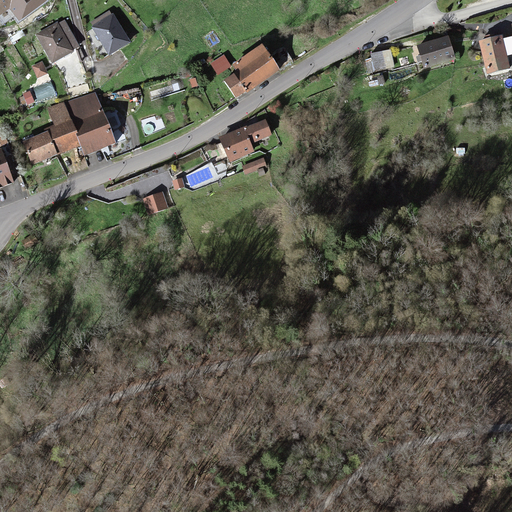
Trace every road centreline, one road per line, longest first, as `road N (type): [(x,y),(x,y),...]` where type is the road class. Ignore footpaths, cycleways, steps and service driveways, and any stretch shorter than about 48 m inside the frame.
road 1 (unclassified): [(0,462),(99,400),(201,368),(384,337),(511,343)]
road 2 (tertiary): [(5,214),(189,141),(408,4)]
road 3 (unclassified): [(511,426),(387,453),(315,511)]
